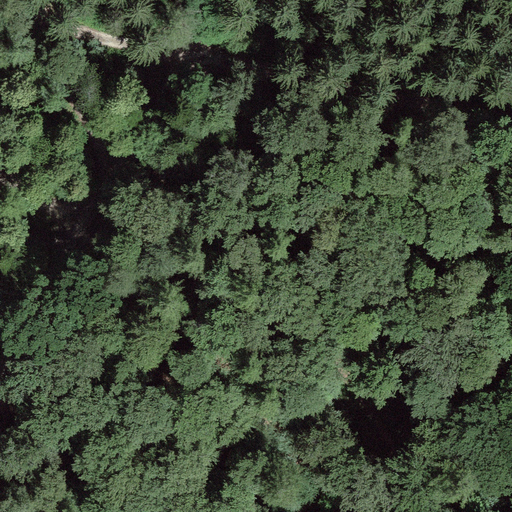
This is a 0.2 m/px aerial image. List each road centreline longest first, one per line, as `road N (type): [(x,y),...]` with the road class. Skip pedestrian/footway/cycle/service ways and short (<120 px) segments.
road 1 (track): [(0,372),(108,153),(205,68)]
road 2 (track): [(205,68),(511,123)]
road 3 (track): [(205,68),(36,17),(28,0)]
road 4 (track): [(36,17),(108,153)]
